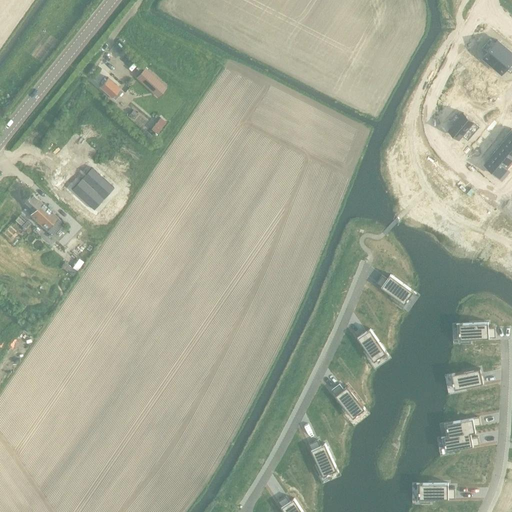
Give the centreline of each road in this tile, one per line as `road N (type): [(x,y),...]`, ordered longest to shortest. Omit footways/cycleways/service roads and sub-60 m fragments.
road 1 (residential): [(368,264),(244,511)]
road 2 (residential): [(511,210),(452,158),(433,120),(483,4)]
road 3 (tertiary): [(0,145),(119,0)]
road 4 (residential): [(483,511),(502,442),(504,339)]
